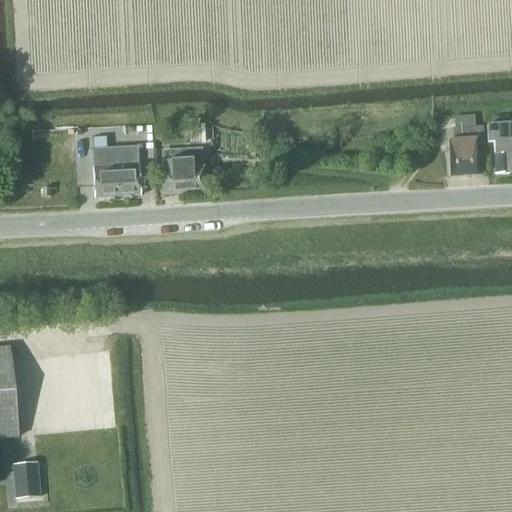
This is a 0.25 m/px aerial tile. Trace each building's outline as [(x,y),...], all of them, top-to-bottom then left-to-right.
[(188,144),(187,146),(200,144),(199,125),(186,125),(188,144)] [(511,125),(504,126),(492,127),(485,127),(486,144),(492,144),(494,175),(511,174),(511,125)] [(474,129),(454,130),(452,130),(453,142),(447,142),(448,179),(476,177),(474,147),(483,146),(481,128),(474,129)] [(92,152),(106,151),(105,139),(92,140),(92,152)] [(93,200),(139,197),(137,166),(136,150),(106,151),(92,152),(91,152),(92,169),(93,200)] [(203,194),(201,162),(200,150),(160,152),(162,195),(179,195),(203,194)] [(0,440),(17,439),(8,349),(0,349),(0,440)] [(17,500),(38,499),(35,465),(14,466),(17,500)]
